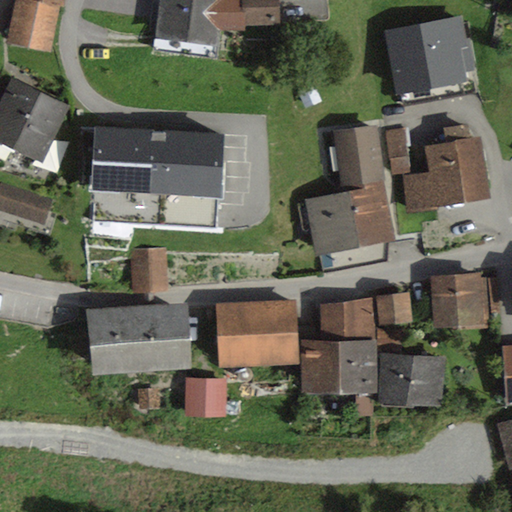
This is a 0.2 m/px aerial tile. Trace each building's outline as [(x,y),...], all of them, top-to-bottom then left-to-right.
[(16,0),(8,43),(52,51),(61,6),(64,7),(65,0),(16,0)] [(162,0),(158,38),(220,46),(222,30),(248,31),(247,25),(283,25),(281,0),(162,0)] [(469,38),(464,14),(386,29),(402,107),(476,92),(472,72),(479,71),(472,37),(469,38)] [(13,77),(0,103),(0,140),(44,161),(71,105),(13,77)] [(299,92),(307,109),(323,101),(315,85),(299,92)] [(343,186),(349,185),(386,180),(389,179),(381,123),(335,130),(343,186)] [(430,170),(401,175),(408,215),(442,209),(442,205),(494,196),(483,136),(473,138),(470,123),(445,127),(448,141),(425,145),(430,170)] [(231,132),(99,126),(95,221),(217,227),(218,197),(228,197),(231,132)] [(412,172),(405,129),(386,132),(393,175),(412,172)] [(350,190),(307,199),(308,204),(301,205),(304,223),(312,222),(318,256),(400,239),(386,180),(349,185),(350,190)] [(1,184),(0,186),(0,194),(17,200),(20,190),(1,184)] [(20,190),(17,200),(0,194),(0,210),(45,225),(53,201),(20,190)] [(164,249),(131,251),(134,294),(145,293),(155,292),(167,292),(164,249)] [(483,272),(433,276),(438,328),(488,323),(488,320),(484,278),(483,272)] [(497,277),(490,277),(493,313),(500,312),(497,277)] [(411,291),(378,295),(382,324),(415,320),(411,291)] [(147,306),(156,305),(155,292),(145,293),(147,306)] [(375,297),(323,304),(325,339),(378,339),(375,297)] [(298,299),(219,303),(222,367),(301,363),(298,299)] [(147,306),(90,311),(95,375),(196,367),(190,303),(156,305),(147,306)] [(381,351),(384,352),(382,402),(444,407),(449,356),(402,353),(404,330),(380,329),(381,351)] [(325,339),(304,340),(305,392),(380,391),(379,339),(378,339),(325,339)] [(255,372),(254,371),(252,369),(250,368),(248,368),(246,368),(244,369),(243,371),(242,373),(242,375),(242,377),(243,379),(245,380),(247,381),(249,381),(252,380),(253,379),(255,377),(255,375),(255,372)] [(227,379),(187,379),(187,417),(227,417),(227,379)] [(159,388),(137,389),(139,410),(160,409),(159,388)] [(511,420),(498,424),(510,470),(511,469),(511,420)]
